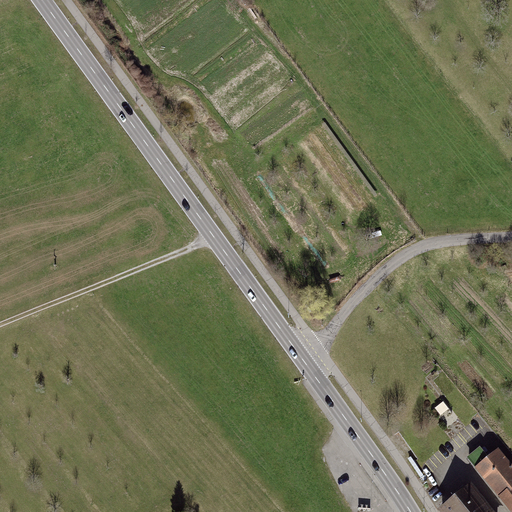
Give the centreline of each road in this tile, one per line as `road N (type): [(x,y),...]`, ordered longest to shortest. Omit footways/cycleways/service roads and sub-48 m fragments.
road 1 (secondary): [(308,366),(41,0)]
road 2 (unclassified): [(308,366),(344,312),(399,259),(435,243),(511,237)]
road 3 (track): [(212,235),(0,324)]
road 4 (secondary): [(410,511),(308,366)]
